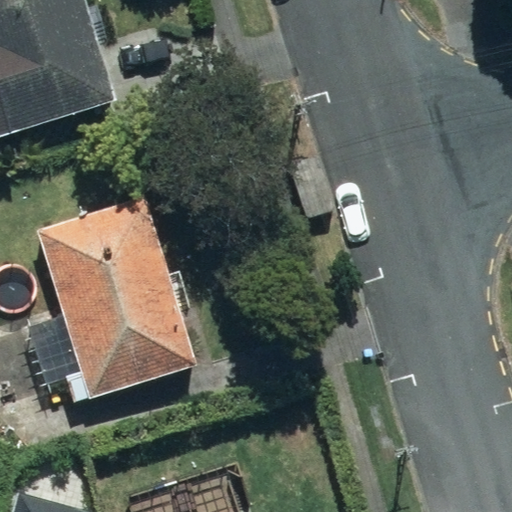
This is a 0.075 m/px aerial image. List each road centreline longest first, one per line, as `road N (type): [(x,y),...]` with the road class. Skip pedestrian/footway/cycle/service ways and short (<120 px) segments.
road 1 (residential): [(497,511),(394,154)]
road 2 (residential): [(394,154),(344,0)]
road 3 (residential): [(511,121),(394,154)]
